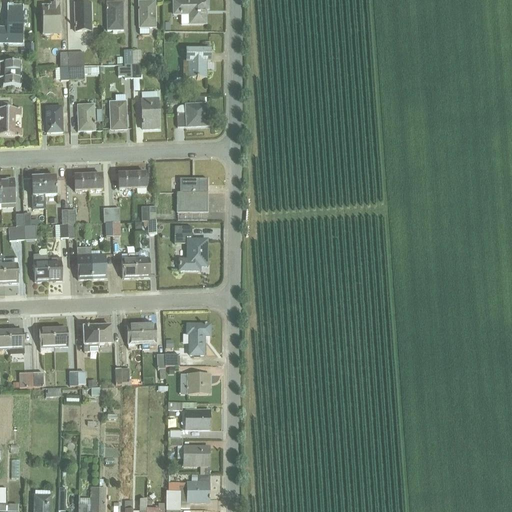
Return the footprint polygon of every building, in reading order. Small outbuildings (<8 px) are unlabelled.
[(208,2),(174,3),(174,18),(181,17),(181,26),(206,25),(205,11),(208,11),(208,2)] [(156,3),(138,3),(139,30),(140,30),(140,36),(149,36),(149,30),(156,30),(156,3)] [(50,6),(42,7),(42,9),(43,35),(42,35),(42,37),(60,36),(60,4),(50,5),(50,6)] [(92,4),(74,4),(75,34),(92,34),(92,4)] [(123,4),(106,4),(107,33),(124,32),(123,4)] [(0,28),(0,44),(23,45),(23,7),(13,6),(7,6),(7,8),(7,29),(0,28)] [(21,49),(21,54),(33,55),(34,44),(27,44),(27,49),(21,49)] [(210,51),(203,51),(186,50),(186,64),(182,64),(183,79),(188,80),(207,80),(207,64),(211,64),(211,51),(210,51)] [(133,67),(132,52),(123,52),(123,59),(117,59),(117,66),(124,65),(124,67),(133,67)] [(60,69),(69,69),(68,54),(60,55),(60,69)] [(69,69),(84,68),(84,54),(68,54),(69,69)] [(0,63),(0,79),(4,79),(4,88),(20,88),(20,64),(0,63)] [(133,67),(124,67),(124,68),(117,69),(118,78),(124,78),(124,81),(133,81),(133,67)] [(84,68),(69,69),(69,82),(84,82),(84,77),(99,76),(98,69),(84,70),(84,68)] [(69,69),(60,69),(55,69),(56,83),(69,82),(69,69)] [(142,101),(140,101),(141,132),(160,132),(159,100),(157,100),(157,93),(141,94),(142,101)] [(196,107),(204,107),(204,98),(195,98),(196,107)] [(126,103),(109,104),(110,133),(127,132),(126,103)] [(0,109),(0,136),(22,137),(22,130),(15,130),(16,117),(21,117),(21,110),(19,109),(14,109),(14,110),(11,109),(11,104),(1,104),(1,109),(0,109)] [(94,106),(77,107),(78,134),(96,134),(94,106)] [(204,107),(196,107),(176,108),(177,130),(209,128),(209,118),(207,118),(206,107),(204,107)] [(62,108),(45,108),(47,135),(64,135),(62,108)] [(133,191),(132,175),(118,176),(118,192),(133,191)] [(132,175),(133,191),(146,191),(146,175),(132,175)] [(88,177),(89,193),(103,192),(102,176),(88,177)] [(89,193),(88,177),(73,177),(74,194),(89,193)] [(45,199),(44,178),(32,179),(34,210),(46,210),(45,199)] [(44,178),(45,199),(57,198),(56,178),(44,178)] [(0,180),(0,182),(1,210),(15,210),(15,205),(15,206),(14,180),(0,180)] [(177,215),(207,215),(207,195),(177,195),(177,215)] [(112,224),(112,210),(103,211),(104,225),(105,225),(112,224)] [(112,210),(112,224),(120,224),(120,210),(112,210)] [(68,212),(68,226),(74,226),(76,226),(75,212),(68,212)] [(207,215),(177,215),(177,223),(207,223),(207,215)] [(16,229),(24,228),(24,216),(16,217),(16,229)] [(24,216),(24,228),(25,228),(30,228),(30,226),(39,226),(38,221),(30,222),(30,216),(24,216)] [(149,223),(144,223),(144,228),(148,228),(148,237),(157,236),(156,222),(149,223)] [(112,224),(113,239),(121,238),(120,224),(112,224)] [(68,226),(62,227),(60,227),(60,241),(68,240),(68,226)] [(24,228),(16,229),(9,229),(10,243),(25,242),(24,228)] [(24,228),(25,242),(37,241),(36,228),(30,228),(25,228),(24,228)] [(192,229),(174,229),(174,245),(186,246),(186,260),(179,260),(179,272),(200,273),(200,268),(207,268),(207,242),(192,242),(192,229)] [(92,282),(91,253),(91,249),(77,250),(77,257),(76,258),(78,282),(92,282)] [(48,284),(47,260),(47,251),(41,251),(39,253),(39,257),(33,257),(34,285),(48,284)] [(136,256),(136,280),(150,280),(149,254),(147,255),(144,252),(140,253),(138,255),(135,255),(136,256)] [(91,253),(92,282),(107,281),(106,256),(100,256),(100,253),(91,253)] [(136,280),(136,256),(128,257),(128,256),(122,256),(122,261),(121,261),(122,281),(136,280)] [(47,260),(48,284),(62,284),(61,259),(47,260)] [(3,261),(4,286),(18,286),(17,260),(3,261)] [(141,326),(142,346),(142,352),(150,351),(149,349),(156,349),(156,346),(157,346),(156,325),(141,326)] [(142,346),(141,326),(127,327),(127,347),(128,347),(128,350),(135,349),(135,346),(142,346)] [(97,328),(98,347),(113,346),(112,327),(97,328)] [(203,327),(187,327),(187,337),(188,337),(188,357),(204,357),(204,342),(204,338),(210,338),(210,327),(207,327),(203,327)] [(98,347),(97,328),(82,328),(84,354),(98,354),(98,347)] [(53,330),(54,350),(68,350),(67,329),(53,330)] [(54,350),(53,330),(39,331),(40,354),(41,354),(54,353),(54,350)] [(9,332),(10,352),(10,355),(11,356),(19,355),(20,355),(20,352),(25,351),(23,331),(9,332)] [(0,352),(10,352),(9,332),(0,332),(0,352)] [(165,357),(166,368),(179,368),(179,356),(165,357)] [(166,368),(165,357),(156,357),(157,371),(160,371),(160,374),(157,374),(158,384),(165,384),(166,368)] [(121,371),(122,387),(122,388),(132,388),(132,384),(130,384),(129,371),(121,371)] [(77,374),(78,387),(86,387),(85,373),(77,374)] [(33,375),(34,389),(44,389),(44,374),(33,375)] [(78,387),(77,374),(69,374),(70,388),(78,388),(78,387)] [(34,389),(33,375),(20,375),(20,376),(19,376),(19,384),(13,384),(13,390),(34,389)] [(211,376),(180,376),(180,397),(212,397),(211,376)] [(99,389),(91,390),(92,398),(100,398),(99,389)] [(61,391),(45,392),(46,399),(61,398),(61,391)] [(211,412),(185,412),(185,433),(210,433),(211,412)] [(182,440),(168,440),(168,448),(177,448),(177,461),(183,461),(183,469),(204,469),(204,471),(204,476),(209,476),(210,448),(182,448),(182,440)] [(6,478),(14,478),(14,459),(6,459),(6,478)] [(165,506),(165,511),(180,511),(180,505),(189,505),(210,505),(210,484),(186,483),(186,485),(168,484),(168,493),(165,493),(165,506)] [(78,511),(98,511),(99,490),(91,489),(91,501),(78,500),(78,511)] [(0,511),(17,511),(18,506),(6,506),(7,490),(0,490),(0,511)] [(99,490),(98,511),(105,511),(106,490),(99,490)] [(34,497),(33,511),(51,511),(52,497),(51,497),(51,493),(35,493),(35,497),(34,497)] [(132,511),(133,497),(127,497),(126,503),(124,503),(124,511),(132,511)] [(147,499),(146,511),(165,511),(165,506),(158,506),(158,508),(152,507),(152,502),(149,502),(149,499),(147,499)]
